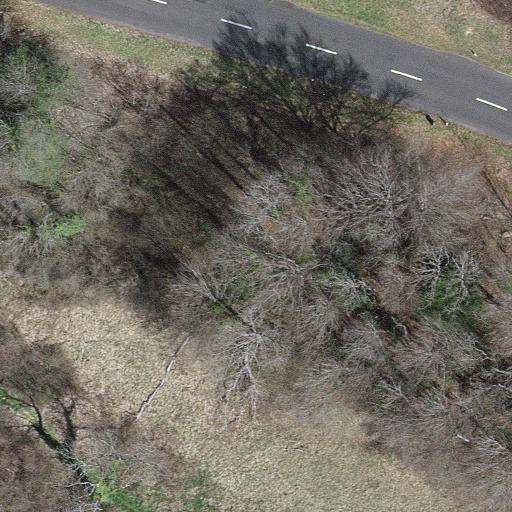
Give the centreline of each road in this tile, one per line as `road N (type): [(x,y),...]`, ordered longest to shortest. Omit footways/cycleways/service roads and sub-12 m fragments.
road 1 (track): [(360,511),(299,423),(155,327),(82,293),(0,277)]
road 2 (secondary): [(511,111),(153,0)]
